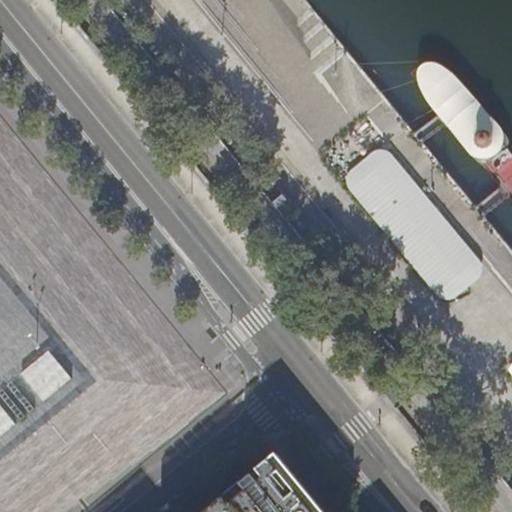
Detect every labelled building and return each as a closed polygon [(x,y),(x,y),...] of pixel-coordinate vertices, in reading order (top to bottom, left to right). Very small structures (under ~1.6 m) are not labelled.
[(508,189),(511,193),(511,141),(459,76),(450,67),(439,60),(431,57),(423,59),(419,64),(417,70),(419,81),(425,93),(444,118),(508,189)] [(337,178),(441,305),(483,271),(380,143),(337,178)] [(475,318),(498,303),(491,293),(469,307),(475,318)] [(71,376),(48,348),(29,364),(21,371),(43,399),(71,376)] [(511,359),(502,368),(511,379),(511,359)] [(0,434),(15,422),(0,403),(0,434)] [(326,511),(306,488),(280,456),(269,465),(222,504),(212,511),(326,511)]
